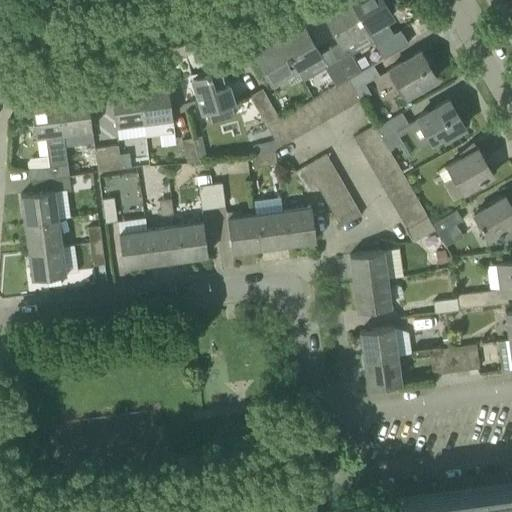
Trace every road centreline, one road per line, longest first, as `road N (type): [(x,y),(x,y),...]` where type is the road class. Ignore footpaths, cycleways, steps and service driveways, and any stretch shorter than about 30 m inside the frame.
road 1 (residential): [(315,419),(291,282),(0,317)]
road 2 (residential): [(0,42),(110,34),(178,17),(209,0)]
road 3 (residential): [(315,419),(511,393)]
